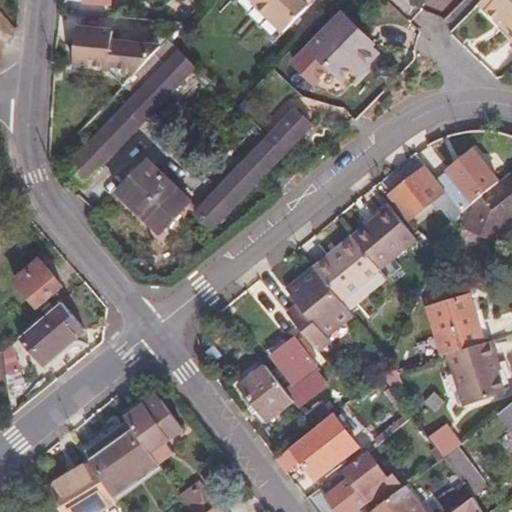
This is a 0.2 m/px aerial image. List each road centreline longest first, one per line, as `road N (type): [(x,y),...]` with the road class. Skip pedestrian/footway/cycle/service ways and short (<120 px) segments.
road 1 (residential): [(162,320),(432,106),(470,96),(511,99)]
road 2 (residential): [(36,0),(28,165),(44,194),(162,320)]
road 3 (residential): [(162,320),(185,371),(295,511)]
road 4 (residential): [(0,455),(162,320)]
